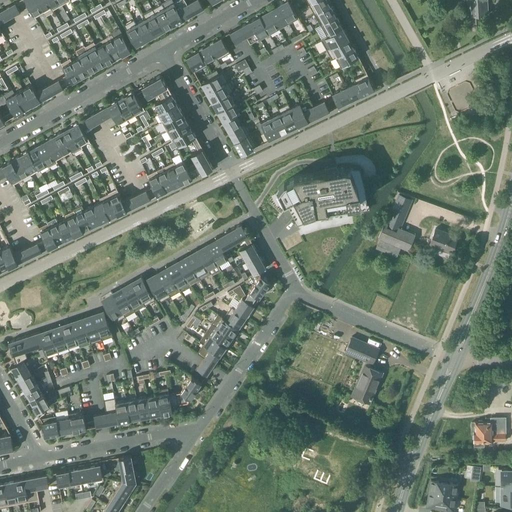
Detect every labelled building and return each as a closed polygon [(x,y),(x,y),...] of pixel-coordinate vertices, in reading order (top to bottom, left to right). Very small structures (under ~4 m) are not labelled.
[(29,6),(24,0),(18,0),(12,4),(17,13),(29,6)] [(36,0),(24,0),(29,6),(35,17),(43,12),(36,0)] [(47,0),(36,0),(43,12),(51,8),(53,10),(47,0)] [(47,0),(53,10),(61,5),(58,0),(47,0)] [(167,0),(162,3),(174,25),(183,20),(173,2),(171,0),(167,0)] [(184,0),(177,0),(173,2),(183,20),(204,8),(199,0),(193,0),(187,4),(184,0)] [(288,0),(286,0),(278,5),(288,22),(298,17),(295,11),(292,6),(288,0)] [(315,0),(308,4),(314,14),(330,5),(326,0),(315,0)] [(483,15),(487,14),(486,0),(468,0),(470,22),(483,21),(482,15),(483,15)] [(162,3),(152,9),(164,30),(174,25),(162,3)] [(0,22),(17,13),(12,4),(0,10),(0,22)] [(279,7),(270,12),(278,27),(288,22),(278,5),(279,7)] [(320,24),(320,25),(336,16),(330,5),(314,14),(314,15),(317,13),(323,23),(320,24)] [(152,9),(143,14),(155,36),(155,35),(154,34),(163,29),(164,31),(164,30),(152,9)] [(260,15),(259,15),(269,33),(278,27),(270,12),(261,17),(260,15)] [(134,19),(133,19),(145,41),(155,36),(143,14),(142,14),(145,18),(136,23),(134,19)] [(259,15),(250,21),(260,38),(269,33),(259,15)] [(321,40),(342,28),(338,21),(339,20),(337,17),(337,18),(336,16),(320,25),(327,36),(321,40)] [(145,41),(133,19),(123,25),(136,47),(145,41)] [(260,38),(250,21),(229,32),(235,43),(246,36),(250,43),(260,38)] [(321,40),(326,49),(348,37),(344,30),(342,28),(321,40)] [(111,34),(111,35),(122,54),(131,49),(122,33),(113,37),(111,34)] [(111,35),(103,39),(114,59),(122,54),(111,35)] [(210,43),(208,44),(217,60),(230,53),(221,37),(213,41),(210,42),(210,43)] [(326,49),(331,59),(353,47),(353,46),(351,47),(346,39),(348,38),(348,37),(326,49)] [(93,42),(106,64),(107,63),(107,64),(110,62),(114,59),(103,39),(95,44),(93,42)] [(93,42),(85,47),(96,66),(104,62),(105,64),(106,64),(93,42)] [(217,60),(208,44),(202,47),(199,48),(199,49),(198,50),(207,66),(207,65),(206,62),(215,57),(217,60)] [(86,50),(78,54),(89,73),(88,71),(96,66),(85,47),(84,47),(86,50)] [(353,47),(331,59),(332,59),(336,57),(341,66),(346,64),(351,61),(356,58),(359,56),(353,47)] [(207,66),(198,50),(186,57),(194,72),(207,66)] [(70,58),(69,58),(81,78),(89,73),(78,54),(78,55),(79,57),(71,61),(70,58)] [(61,63),(67,74),(72,83),(81,78),(69,58),(61,63)] [(201,83),(206,93),(228,81),(222,71),(218,74),(213,76),(208,79),(201,83)] [(365,74),(354,79),(361,95),(374,89),(367,73),(365,74)] [(56,80),(61,89),(72,83),(67,74),(56,80)] [(161,75),(133,90),(136,94),(144,90),(148,97),(156,92),(161,100),(172,94),(161,75)] [(355,82),(344,87),(351,100),(361,95),(354,79),(353,79),(355,82)] [(56,80),(36,91),(41,100),(61,89),(56,80)] [(208,92),(213,101),(233,90),(228,81),(206,93),(206,94),(208,92)] [(41,100),(36,91),(36,92),(31,84),(23,89),(32,106),(33,105),(34,105),(37,104),(36,103),(41,100)] [(349,101),(351,100),(344,87),(332,94),(338,107),(346,103),(350,102),(349,101)] [(23,89),(14,94),(24,110),(32,106),(23,89)] [(12,90),(3,95),(5,99),(14,94),(12,90)] [(124,95),(136,115),(134,112),(143,107),(136,94),(133,90),(131,91),(128,92),(129,93),(124,95)] [(217,112),(234,102),(229,93),(233,91),(233,90),(213,101),(219,110),(217,112)] [(5,99),(15,115),(17,114),(17,115),(20,113),(19,113),(24,110),(14,94),(5,99)] [(156,113),(156,114),(176,102),(172,94),(161,100),(155,103),(159,112),(156,113)] [(124,95),(116,100),(127,120),(136,115),(124,95)] [(288,103),(287,103),(298,126),(329,111),(324,100),(313,105),(309,98),(290,108),(288,103)] [(112,102),(107,105),(112,114),(118,125),(127,120),(116,100),(115,101),(114,100),(112,102)] [(176,102),(156,114),(161,122),(181,111),(180,109),(181,109),(179,106),(179,107),(176,102)] [(217,112),(222,121),(239,112),(234,102),(217,112)] [(287,103),(278,108),(288,131),(298,126),(287,103)] [(112,114),(107,105),(84,118),(90,127),(112,114)] [(143,107),(134,112),(136,115),(144,111),(143,107)] [(279,113),(270,117),(279,135),(288,131),(278,108),(277,108),(279,113)] [(161,122),(166,130),(186,119),(181,111),(161,122)] [(0,123),(9,118),(7,114),(2,117),(0,112),(0,123)] [(222,121),(228,132),(244,123),(243,123),(240,124),(235,115),(240,112),(239,112),(222,121)] [(279,135),(270,117),(256,124),(261,134),(265,132),(269,140),(279,135)] [(166,130),(171,139),(191,127),(186,119),(166,130)] [(76,122),(73,123),(74,124),(69,126),(82,148),(81,146),(90,141),(78,121),(76,122)] [(228,132),(234,142),(246,135),(245,133),(248,131),(244,123),(228,132)] [(61,131),(74,153),(82,148),(69,126),(70,129),(63,133),(61,131)] [(191,127),(171,139),(174,137),(179,146),(191,139),(195,136),(194,134),(195,134),(194,131),(193,132),(191,127)] [(61,131),(53,136),(64,156),(72,151),(73,153),(74,153),(61,131)] [(249,134),(246,135),(234,142),(241,155),(256,146),(249,134)] [(53,136),(44,140),(57,163),(57,162),(56,160),(64,156),(53,136)] [(171,139),(172,141),(175,148),(179,146),(174,137),(171,139)] [(45,143),(37,147),(49,167),(57,163),(44,140),(44,141),(45,143)] [(184,161),(183,161),(192,178),(213,167),(199,142),(195,144),(198,150),(191,154),(196,162),(187,167),(184,161)] [(37,147),(30,152),(39,169),(46,164),(48,168),(49,167),(37,147)] [(23,152),(24,152),(19,155),(31,175),(39,170),(39,169),(30,152),(29,152),(28,150),(26,151),(26,150),(23,152)] [(174,162),(173,162),(183,183),(192,178),(183,161),(180,154),(175,157),(178,164),(175,165),(174,162)] [(19,155),(11,159),(22,179),(31,175),(19,155)] [(11,159),(2,164),(7,174),(7,173),(13,184),(22,179),(11,159)] [(173,162),(165,166),(175,187),(176,186),(176,187),(179,185),(183,183),(173,162)] [(284,207),(287,205),(293,217),(292,217),(297,225),(316,218),(318,218),(368,209),(366,200),(364,185),(359,168),(344,166),(344,165),(340,165),(341,167),(337,167),(336,165),(325,167),(325,169),(324,170),(298,174),(297,174),(285,180),(284,181),(277,189),(278,189),(268,200),(281,211),(284,207)] [(156,170),(166,191),(175,187),(165,166),(164,166),(166,170),(158,173),(156,170)] [(166,191),(156,170),(147,175),(157,195),(159,194),(159,195),(162,194),(161,193),(166,191)] [(117,189),(108,194),(118,214),(127,210),(122,200),(117,189)] [(122,200),(127,210),(151,198),(146,189),(122,200)] [(108,194),(99,198),(109,218),(118,214),(108,194)] [(388,220),(386,224),(399,229),(399,227),(400,226),(401,223),(403,217),(404,218),(404,217),(406,212),(406,211),(408,206),(409,206),(409,205),(411,200),(405,197),(399,195),(399,194),(396,201),(392,210),(388,220)] [(101,223),(102,222),(102,223),(105,221),(109,218),(99,198),(100,201),(92,205),(101,223)] [(92,205),(84,210),(92,227),(101,223),(92,205)] [(73,210),(65,215),(75,235),(83,231),(73,210)] [(74,210),(73,210),(83,231),(92,227),(84,210),(75,213),(74,210)] [(67,239),(68,239),(71,238),(70,237),(75,235),(65,215),(64,215),(66,218),(58,222),(66,239),(67,239)] [(48,223),(47,223),(57,243),(66,239),(58,222),(49,226),(48,223)] [(38,227),(44,238),(48,248),(57,243),(47,223),(38,227)] [(241,223),(216,238),(222,248),(247,234),(241,223)] [(428,239),(427,242),(430,243),(429,245),(443,250),(443,249),(451,252),(451,253),(452,251),(457,236),(449,233),(449,234),(441,231),(443,227),(432,223),(428,235),(430,235),(428,239)] [(48,248),(44,238),(34,243),(39,252),(48,248)] [(217,241),(208,247),(217,264),(228,258),(227,257),(224,252),(222,248),(216,238),(215,238),(217,241)] [(239,249),(246,262),(259,254),(254,247),(255,247),(253,244),(252,242),(239,249)] [(34,243),(14,253),(19,262),(39,252),(34,243)] [(10,245),(1,249),(9,267),(19,262),(14,253),(10,245)] [(208,247),(198,252),(208,269),(217,264),(208,247)] [(1,249),(0,249),(0,269),(1,271),(9,267),(1,249)] [(198,252),(188,258),(198,275),(208,269),(198,252)] [(259,254),(246,262),(253,274),(258,271),(266,267),(261,259),(262,259),(260,256),(259,254)] [(188,258),(178,263),(188,281),(198,275),(188,258)] [(178,263),(168,269),(180,290),(190,285),(188,281),(178,263)] [(168,269),(158,275),(170,296),(180,290),(168,269)] [(257,280),(244,298),(254,305),(270,281),(260,275),(258,271),(253,274),(257,280)] [(170,296),(158,275),(148,280),(160,302),(170,296)] [(143,278),(133,284),(145,305),(155,299),(143,278)] [(133,284),(123,289),(135,311),(133,306),(142,301),(144,305),(145,305),(133,284)] [(123,289),(113,295),(125,316),(135,311),(123,289)] [(125,316),(113,295),(102,301),(108,311),(115,322),(125,316)] [(231,306),(231,307),(246,317),(247,315),(248,316),(250,313),(249,312),(254,305),(244,298),(242,297),(234,308),(231,306)] [(246,317),(231,307),(224,318),(238,328),(239,327),(240,327),(242,324),(241,324),(246,317)] [(185,313),(181,315),(184,321),(191,310),(188,308),(185,313)] [(105,312),(94,316),(102,340),(113,336),(105,312)] [(218,314),(212,323),(230,336),(236,327),(238,329),(238,328),(224,318),(218,314)] [(94,316),(83,320),(91,343),(102,340),(94,316)] [(72,324),(78,342),(80,347),(91,343),(83,320),(72,324)] [(212,323),(206,332),(226,346),(224,344),(230,336),(212,323)] [(72,324),(61,327),(68,346),(78,342),(72,324)] [(61,327),(50,331),(57,350),(68,346),(61,327)] [(11,349),(16,364),(27,357),(24,349),(42,343),(38,331),(8,341),(10,345),(9,346),(10,349),(11,349)] [(39,331),(38,331),(42,343),(44,348),(45,352),(46,353),(57,350),(50,331),(40,334),(39,331)] [(199,341),(203,344),(220,355),(226,346),(206,332),(199,341)] [(379,348),(351,336),(347,346),(362,352),(359,358),(367,361),(366,365),(365,365),(352,395),(369,402),(382,372),(370,367),(372,363),(379,348)] [(220,355),(203,344),(197,353),(204,357),(197,368),(206,374),(220,355)] [(27,357),(16,364),(11,367),(15,375),(16,378),(17,377),(18,379),(30,372),(24,360),(28,358),(27,357)] [(18,379),(24,390),(36,382),(30,372),(18,379)] [(180,392),(169,394),(171,406),(187,403),(201,382),(191,376),(180,392)] [(24,390),(30,400),(42,393),(39,386),(36,382),(24,390)] [(168,387),(157,389),(162,414),(172,412),(171,406),(169,394),(168,387)] [(157,394),(147,396),(151,416),(162,414),(157,389),(156,389),(157,394)] [(42,393),(30,400),(39,416),(45,412),(43,409),(49,405),(42,393)] [(147,396),(137,398),(140,416),(150,414),(150,416),(151,416),(147,396)] [(119,422),(114,397),(103,400),(106,412),(93,415),(96,426),(119,422)] [(115,397),(114,397),(119,422),(130,420),(126,400),(116,402),(115,397)] [(137,398),(126,400),(130,420),(130,418),(140,416),(137,398)] [(83,410),(69,413),(72,431),(74,430),(74,431),(78,431),(78,430),(86,428),(83,410)] [(72,431),(69,413),(69,417),(56,419),(59,433),(61,433),(61,434),(64,433),(64,432),(72,431)] [(474,432),(474,434),(472,435),(472,438),(474,439),(474,446),(483,446),(483,441),(492,441),(505,440),(505,432),(505,417),(491,417),(491,423),(485,423),(485,422),(483,422),(482,420),(478,420),(477,422),(475,422),(471,422),(471,432),(474,432)] [(59,433),(56,419),(42,422),(45,436),(59,433)] [(307,441),(300,458),(308,461),(305,467),(317,471),(316,473),(328,478),(329,476),(333,477),(339,461),(320,454),(323,447),(325,448),(329,437),(307,428),(303,439),(307,441)] [(0,435),(0,451),(7,450),(7,451),(11,450),(11,449),(13,449),(11,434),(0,435)] [(265,460),(276,465),(279,457),(274,455),(268,452),(265,460)] [(118,457),(123,479),(135,481),(133,472),(134,471),(131,455),(118,457)] [(480,480),(482,465),(467,463),(465,478),(480,480)] [(94,465),(78,468),(81,484),(81,480),(92,478),(92,482),(103,479),(102,476),(102,472),(100,465),(95,466),(94,465)] [(81,484),(78,468),(78,469),(73,470),(73,469),(56,472),(58,484),(70,482),(71,486),(81,484)] [(511,468),(501,468),(501,485),(511,485),(511,468)] [(47,474),(24,478),(28,501),(39,499),(37,488),(49,486),(47,474)] [(24,478),(14,480),(18,503),(28,501),(24,478)] [(123,479),(107,504),(117,511),(126,497),(125,496),(135,481),(123,479)] [(441,511),(440,511),(450,511),(450,510),(454,511),(458,484),(430,479),(426,506),(444,509),(443,511),(441,511)] [(9,481),(4,482),(8,505),(18,503),(14,480),(14,481),(9,482),(9,481)] [(4,482),(0,482),(0,506),(8,505),(4,482)] [(101,485),(95,493),(99,496),(104,487),(101,485)] [(511,485),(501,485),(501,503),(511,502),(511,485)] [(86,507),(90,509),(95,501),(92,498),(86,507)]
